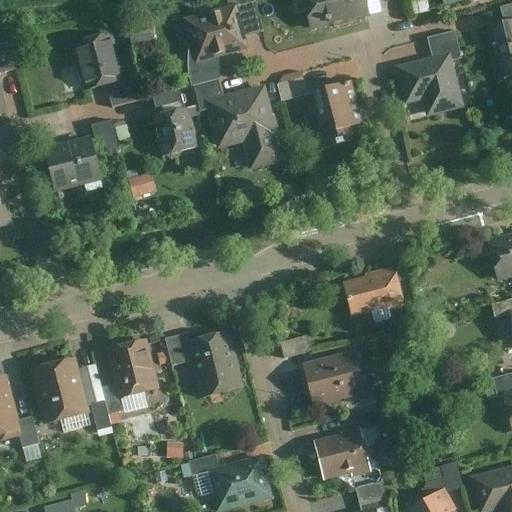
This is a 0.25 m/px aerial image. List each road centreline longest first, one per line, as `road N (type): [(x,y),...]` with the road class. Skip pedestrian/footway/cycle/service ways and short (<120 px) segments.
road 1 (residential): [(296,511),(238,273)]
road 2 (residential): [(63,316),(13,136)]
road 3 (residential): [(414,224),(364,44)]
road 4 (residential): [(414,224),(238,273)]
road 5 (residential): [(238,273),(63,316)]
